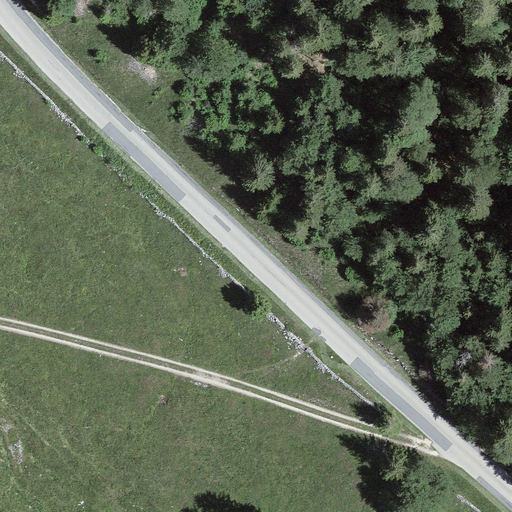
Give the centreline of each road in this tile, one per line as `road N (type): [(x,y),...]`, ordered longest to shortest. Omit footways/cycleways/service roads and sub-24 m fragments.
road 1 (tertiary): [(511,494),(92,102),(0,3)]
road 2 (track): [(473,459),(196,371),(0,322)]
